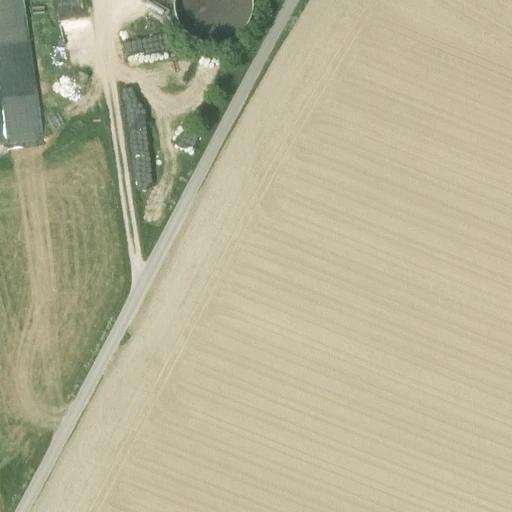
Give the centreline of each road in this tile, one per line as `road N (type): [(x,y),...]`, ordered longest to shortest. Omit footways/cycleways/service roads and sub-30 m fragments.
road 1 (unclassified): [(292,0),(22,511)]
road 2 (track): [(139,290),(101,29)]
